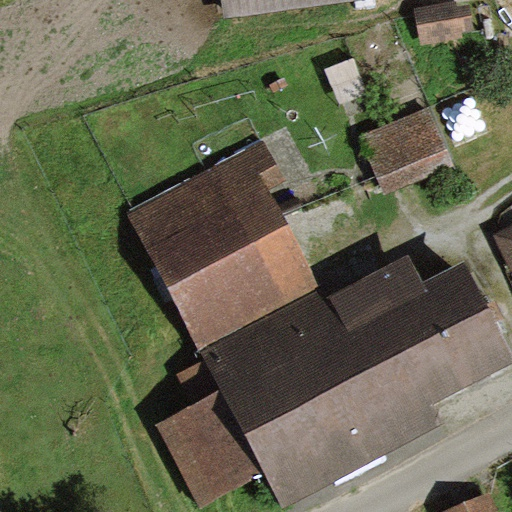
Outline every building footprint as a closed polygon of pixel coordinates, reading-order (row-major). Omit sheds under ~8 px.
[(378,0),(221,0),(224,22),(378,0)] [(388,193),(450,168),(429,114),(366,139),(388,193)] [(126,216),(197,353),(316,291),(243,155),(126,216)] [(511,272),(511,235),(497,242),(511,272)] [(326,286),(316,291),(197,353),(219,395),(162,425),(202,503),(262,473),(282,511),(439,430),(430,412),(511,369),(511,364),(488,318),(463,269),(422,290),(409,266),(335,304),(326,286)] [(491,511),(484,494),(439,511),(491,511)]
